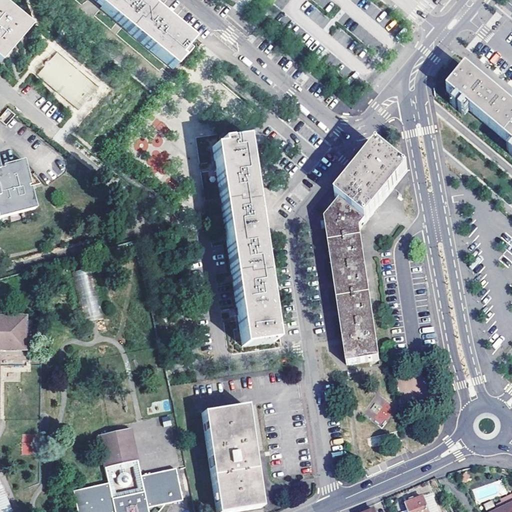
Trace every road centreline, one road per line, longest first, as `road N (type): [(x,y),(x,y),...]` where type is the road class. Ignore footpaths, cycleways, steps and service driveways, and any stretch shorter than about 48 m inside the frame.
road 1 (tertiary): [(412,96),(412,133),(467,416)]
road 2 (tertiary): [(490,405),(466,341),(427,130),(412,96)]
road 3 (residential): [(308,349),(292,226),(353,150),(355,127)]
road 4 (residential): [(308,349),(224,356),(201,228)]
road 5 (residential): [(355,127),(330,119),(188,0)]
road 6 (residential): [(332,504),(308,349)]
